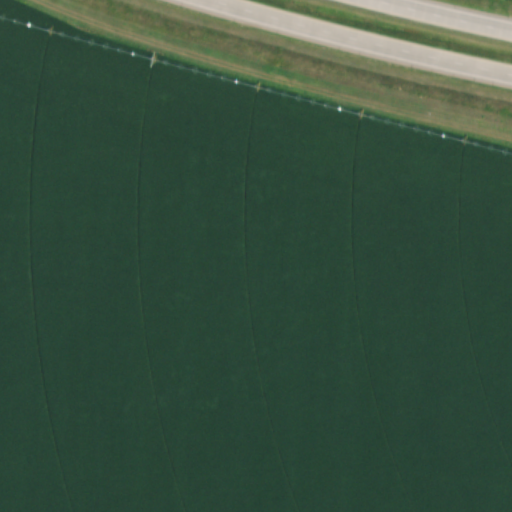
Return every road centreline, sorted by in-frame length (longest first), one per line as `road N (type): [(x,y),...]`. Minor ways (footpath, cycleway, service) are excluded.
road 1 (trunk): [(210,0),(511,74)]
road 2 (trunk): [(511,31),(368,0)]
